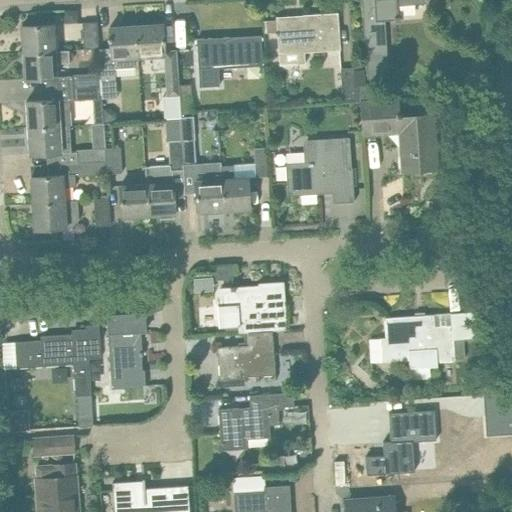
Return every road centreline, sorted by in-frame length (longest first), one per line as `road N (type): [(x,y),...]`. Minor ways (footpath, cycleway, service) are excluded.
road 1 (residential): [(311,287),(431,280),(448,260),(427,240),(308,248)]
road 2 (residential): [(93,446),(152,441),(174,426),(168,257)]
road 3 (residential): [(324,489),(311,287)]
road 4 (residential): [(168,257),(0,262)]
road 5 (residential): [(168,257),(308,248)]
